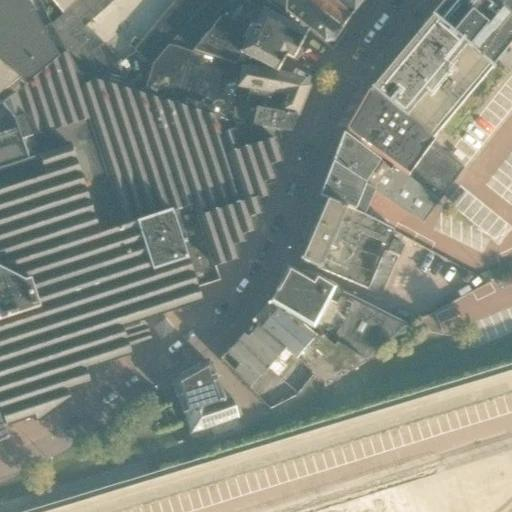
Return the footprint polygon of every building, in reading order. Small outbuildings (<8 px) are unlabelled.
[(0,0),(0,103),(1,106),(12,97),(60,59),(26,0),(0,0)] [(50,0),(61,12),(73,0),(50,0)] [(93,21),(102,13),(90,0),(80,0),(77,3),(93,21)] [(90,0),(102,13),(111,5),(106,0),(90,0)] [(191,20),(199,10),(186,0),(177,0),(173,5),(191,20)] [(205,0),(186,0),(199,10),(201,8),(207,1),(205,0)] [(191,20),(189,23),(207,37),(219,22),(215,19),(227,3),(227,0),(264,0),(284,15),(286,12),(308,30),(329,47),(342,29),(341,28),(330,20),(316,10),(317,10),(306,1),(306,0),(207,0),(207,1),(201,8),(199,10),(191,20)] [(306,0),(306,1),(317,10),(316,10),(330,20),(341,28),(351,16),(340,6),(332,0),(306,0)] [(332,0),(340,6),(351,16),(364,0),(332,0)] [(511,0),(444,0),(429,18),(430,18),(493,67),(511,46),(511,44),(511,0)] [(223,17),(219,22),(207,37),(194,53),(236,65),(238,61),(244,65),(250,65),(252,61),(267,68),(278,71),(286,56),(293,60),(306,35),(244,2),(234,22),(223,17)] [(84,28),(93,21),(77,3),(68,11),(84,28)] [(184,29),(189,23),(191,20),(173,5),(165,14),(184,29)] [(68,11),(50,27),(67,55),(86,41),(84,28),(68,11)] [(176,39),(184,29),(165,14),(158,23),(176,39)] [(495,68),(493,67),(430,18),(369,91),(394,112),(432,143),(495,68)] [(153,66),(144,97),(195,112),(217,118),(239,124),(276,131),(285,133),(288,118),(296,120),(303,103),(309,89),(304,83),(297,81),(277,75),(250,70),(241,69),(241,68),(235,66),(194,55),(194,54),(193,54),(194,53),(207,37),(189,23),(184,29),(176,39),(169,47),(168,48),(160,57),(155,64),(153,66)] [(158,23),(150,33),(168,48),(169,47),(176,39),(158,23)] [(160,57),(168,48),(150,33),(142,42),(160,57)] [(86,41),(67,55),(73,65),(92,52),(86,41)] [(142,42),(135,51),(153,66),(155,64),(160,57),(142,42)] [(79,76),(111,54),(104,45),(92,52),(73,65),(79,76)] [(85,86),(92,82),(119,64),(111,54),(79,76),(85,86)] [(12,97),(1,106),(15,122),(18,133),(27,162),(39,158),(38,158),(44,154),(51,154),(56,150),(61,150),(64,148),(70,148),(99,237),(171,213),(171,214),(193,206),(193,207),(214,269),(215,268),(237,261),(236,256),(233,247),(243,244),(244,243),(242,235),(253,232),(249,219),(260,215),(258,208),(256,202),(264,199),(268,198),(263,184),(259,171),(270,167),(281,163),(274,142),(263,145),(261,138),(249,142),(247,135),(235,138),(233,132),(222,135),(217,118),(195,112),(144,97),(92,82),(85,86),(79,76),(73,65),(67,55),(60,59),(12,97)] [(432,143),(394,112),(368,92),(345,131),(393,168),(440,202),(463,168),(432,143)] [(393,168),(390,171),(343,136),(332,164),(374,191),(424,225),(440,202),(393,168)] [(0,409),(6,425),(7,426),(7,427),(35,418),(37,424),(69,401),(64,386),(87,379),(84,372),(130,357),(128,350),(150,343),(141,315),(163,308),(165,315),(201,303),(195,285),(216,278),(218,282),(219,282),(215,268),(214,269),(193,207),(193,206),(171,214),(171,213),(99,237),(70,148),(64,148),(61,150),(56,150),(51,154),(44,154),(38,158),(39,158),(27,162),(0,170),(0,409)] [(326,201),(364,216),(374,191),(332,164),(318,198),(326,201)] [(263,184),(274,181),(270,167),(259,171),(263,184)] [(368,290),(381,259),(393,231),(364,216),(326,201),(300,262),(368,290)] [(393,241),(387,253),(399,258),(404,246),(393,241)] [(311,285),(299,278),(287,270),(270,304),(366,363),(408,327),(316,280),(315,279),(311,285)] [(283,319),(268,306),(253,324),(314,376),(326,387),(365,363),(336,345),(333,348),(317,334),(313,338),(302,329),(301,327),(285,316),(283,319)] [(226,354),(220,361),(270,411),(295,398),(314,376),(253,324),(241,338),(242,338),(237,344),(237,345),(227,355),(226,354)] [(222,399),(214,377),(208,363),(173,383),(191,435),(238,419),(230,397),(222,399)] [(175,421),(171,410),(157,415),(160,425),(175,421)]
